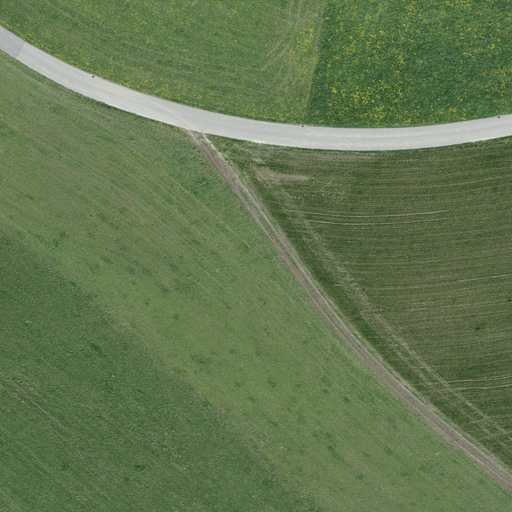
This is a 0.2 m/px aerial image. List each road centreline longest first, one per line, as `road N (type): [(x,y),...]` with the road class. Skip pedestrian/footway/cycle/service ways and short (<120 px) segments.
road 1 (unclassified): [(0,37),(87,85),(244,130),(394,138),(511,124)]
road 2 (track): [(511,485),(346,340),(221,176),(198,121)]
